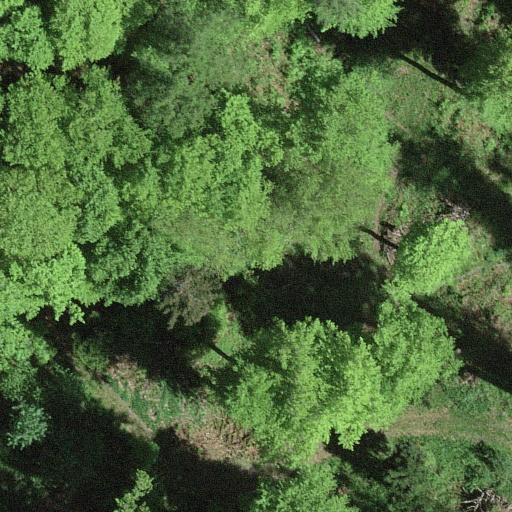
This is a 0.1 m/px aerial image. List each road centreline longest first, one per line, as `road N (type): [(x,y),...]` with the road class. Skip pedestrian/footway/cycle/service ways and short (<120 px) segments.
road 1 (track): [(511,442),(364,420),(253,476),(197,475),(127,445),(108,420),(42,272),(0,252)]
road 2 (track): [(42,272),(0,137)]
